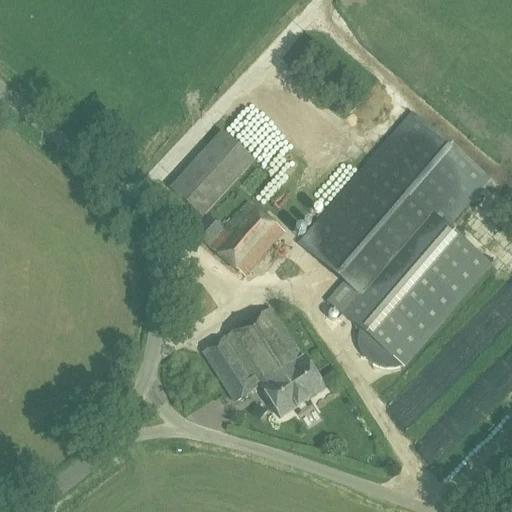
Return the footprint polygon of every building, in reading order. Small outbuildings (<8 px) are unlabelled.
[(373,153),(415,109),(398,93),(356,138),(373,153)] [(386,299),(446,230),(489,179),(414,114),(371,165),(370,164),(299,246),(343,284),(327,303),(359,331),(386,299)] [(168,192),(201,220),(251,161),(218,133),(168,192)] [(185,155),(164,175),(170,181),(191,162),(185,155)] [(209,249),(245,279),(284,233),(248,203),(209,249)] [(291,215),(296,227),(312,221),(308,209),(291,215)] [(193,236),(208,248),(222,231),(207,219),(193,236)] [(386,299),(430,335),(489,267),(446,230),(386,299)] [(495,338),(511,320),(511,278),(509,276),(480,306),(487,312),(453,346),(465,359),(484,340),(478,334),(485,327),(495,338)] [(259,389),(279,421),(324,392),(303,360),(302,360),(270,311),(203,354),(234,404),(259,389)] [(362,337),(362,340),(362,342),(363,345),(363,347),(364,349),(365,351),(366,353),(367,355),(369,357),(370,359),(372,360),(374,362),(376,363),(378,364),(381,365),(383,366),(385,366),(388,366),(390,366),(392,366),(395,366),(397,365),(399,364),(401,363),(404,362),(405,361),(407,359),(409,358),(411,356),(412,354),(413,352),(414,350),(415,348),(416,345),(416,343),(416,341),(416,338),(416,336),(416,333),(415,331),(414,329),(413,327),(412,325),(411,323),(409,321),(408,319),(406,318),(404,317),(402,315),(400,314),(397,314),(393,313),(391,312),(388,312),(386,312),(384,313),(381,313),(379,314),(377,315),(373,318),(371,319),(370,321),(368,322),(367,324),(365,326),(364,328),(364,331),(363,333),(362,335),(362,337)] [(452,449),(467,462),(511,414),(511,359),(439,437),(433,432),(418,447),(437,465),(452,449)]
